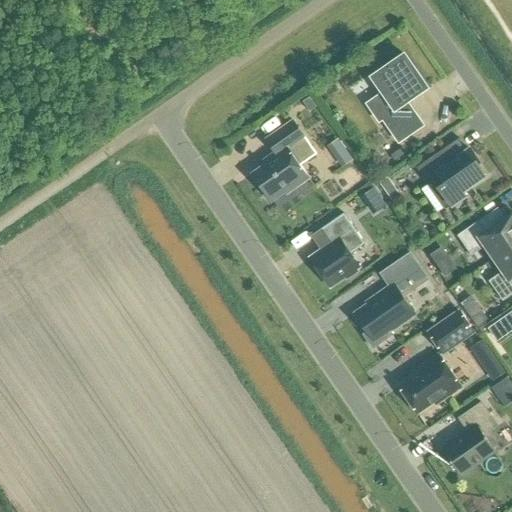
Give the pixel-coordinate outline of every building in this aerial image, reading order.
[(405,55),(375,75),(387,92),(368,104),(380,121),(384,118),(400,141),(423,126),(412,111),(410,112),(405,104),(428,88),(405,55)] [(309,98),(302,102),(308,112),(315,107),(309,98)] [(300,165),(317,154),(294,121),(267,140),(278,155),(267,164),(265,160),(264,161),(266,164),(252,174),(272,202),(273,201),(272,199),(285,190),(288,195),(310,179),(300,165)] [(451,146),(452,146),(451,145),(417,168),(430,186),(441,178),(445,184),(440,188),(453,206),(466,197),(463,193),(487,176),(478,164),(479,162),(470,149),(459,157),(451,146)] [(365,244),(344,213),(321,229),(332,244),(311,258),(331,287),(346,277),(348,278),(358,271),(356,270),(360,267),(351,254),(365,244)] [(486,246),(495,258),(511,246),(511,215),(490,230),(482,219),(458,236),(472,256),(486,246)] [(511,246),(495,258),(504,271),(490,281),(504,301),(511,295),(511,246)] [(378,298),(355,314),(368,332),(364,335),(373,348),(393,335),(390,331),(415,314),(403,297),(428,279),(410,253),(381,273),(390,287),(376,296),(378,298)] [(465,310),(478,328),(488,320),(475,303),(465,310)] [(429,333),(444,354),(474,332),(460,311),(429,333)] [(436,405),(462,387),(440,355),(421,368),(422,371),(400,387),(418,413),(434,402),(436,405)] [(504,374),(496,362),(482,370),(490,382),(504,374)] [(511,400),(511,386),(506,378),(488,390),(501,408),(511,400)] [(491,416),(482,403),(459,419),(468,432),(443,449),(461,475),(496,451),(494,448),(498,445),(489,432),(495,428),(488,418),(491,416)]
